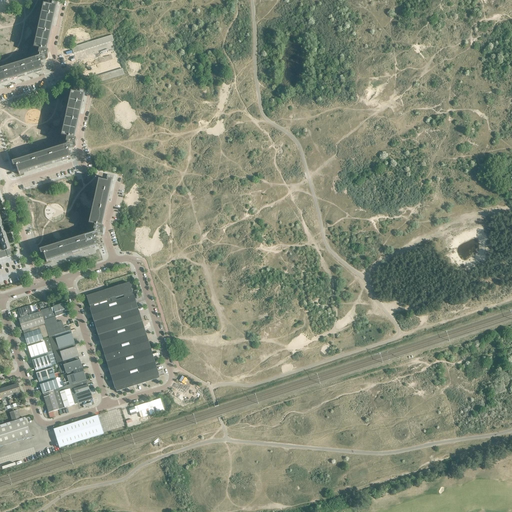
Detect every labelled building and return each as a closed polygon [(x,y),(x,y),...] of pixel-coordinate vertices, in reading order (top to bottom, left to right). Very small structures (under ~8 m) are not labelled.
[(40,58),(0,70),(0,83),(4,82),(5,82),(43,70),(40,60),(45,58),(45,59),(46,59),(47,59),(47,58),(48,57),(49,53),(47,52),(46,52),(46,50),(52,26),(52,25),(55,15),(57,5),(53,4),(52,7),(51,7),(48,6),(45,5),(41,21),(40,27),(39,28),(35,50),(40,51),(39,56),(40,56),(39,58),(40,58)] [(75,146),(76,142),(76,141),(74,140),(84,93),(80,92),(80,95),(72,93),(62,138),(67,139),(66,144),(68,144),(67,146),(12,163),(14,167),(17,167),(19,174),(71,158),(68,148),(73,146),(73,148),(74,147),(75,147),(75,146)] [(103,234),(103,233),(104,228),(102,228),(101,228),(112,181),(108,180),(107,183),(99,181),(89,225),(95,226),(94,231),(95,232),(94,234),(95,234),(40,251),(41,255),(44,254),(46,262),(98,245),(95,235),(100,234),(101,235),(102,235),(102,234),(103,234)] [(5,250),(7,256),(11,255),(8,243),(1,245),(0,245),(0,253),(1,258),(4,257),(2,251),(3,251),(5,250)] [(159,378),(129,283),(87,296),(116,392),(159,378)] [(54,310),(56,317),(65,314),(64,310),(65,310),(63,304),(53,307),(54,310)] [(18,310),(21,318),(33,315),(30,306),(18,310)] [(56,317),(54,310),(52,311),(51,308),(41,311),(41,312),(44,321),(55,317),(56,317)] [(33,315),(21,318),(19,319),(22,327),(17,329),(18,332),(45,324),(44,321),(41,312),(33,315)] [(49,337),(65,332),(64,329),(62,321),(61,319),(57,321),(55,317),(44,321),(45,324),(49,336),(49,337)] [(25,336),(27,345),(43,340),(42,338),(49,336),(45,324),(18,332),(20,338),(25,336)] [(53,351),(75,344),(71,331),(65,332),(49,337),(49,338),(53,351)] [(43,339),(43,340),(27,345),(31,358),(53,351),(49,338),(49,339),(44,340),(43,339)] [(58,364),(79,357),(75,344),(53,351),(57,364),(58,364)] [(53,351),(31,358),(35,371),(56,364),(53,351),(57,364),(53,351)] [(61,376),(83,369),(79,357),(58,364),(61,375),(61,376)] [(61,376),(59,376),(58,374),(57,374),(56,370),(58,369),(56,364),(35,371),(39,382),(61,376)] [(72,385),(86,380),(83,369),(61,376),(64,387),(72,385)] [(42,394),(43,394),(53,391),(59,389),(64,387),(61,376),(39,382),(41,390),(36,391),(37,395),(42,394)] [(88,385),(86,380),(72,385),(74,390),(88,385)] [(10,386),(13,395),(19,393),(17,384),(10,386)] [(75,395),(74,390),(72,385),(64,387),(59,389),(65,408),(78,404),(75,395)] [(75,395),(89,390),(88,385),(74,390),(75,395)] [(7,397),(13,395),(10,386),(4,388),(7,397)] [(60,409),(65,408),(59,389),(53,391),(59,410),(60,415),(62,414),(61,411),(60,409)] [(75,395),(78,404),(92,399),(91,395),(91,394),(89,390),(75,395)] [(59,410),(53,391),(43,394),(50,418),(54,417),(52,412),(59,410)] [(136,412),(162,405),(160,399),(134,406),(136,412)] [(9,413),(12,421),(19,418),(17,410),(9,413)] [(98,415),(95,416),(53,430),(59,448),(104,434),(98,415)] [(24,418),(20,419),(0,425),(0,446),(30,437),(24,418)]
